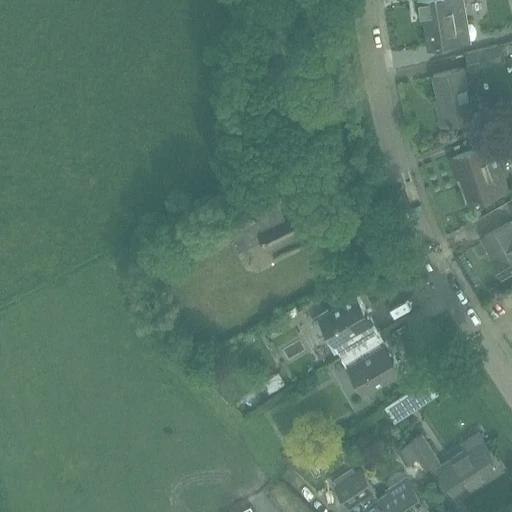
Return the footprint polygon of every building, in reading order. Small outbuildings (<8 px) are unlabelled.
[(422,0),(417,1),(419,15),(423,14),(429,47),(434,46),(458,42),(475,40),(477,35),(477,30),(475,25),(472,22),(468,23),(465,1),(462,2),(461,0),(422,0)] [(500,62),(497,47),(467,54),(471,69),(500,62)] [(464,67),(452,70),(433,75),(441,106),(437,107),(442,125),(461,120),(476,116),(486,113),(489,110),(489,106),(487,99),(485,96),(484,95),(481,95),(472,97),(464,67)] [(511,114),(482,126),(487,141),(511,132),(511,114)] [(451,158),(455,172),(459,170),(470,202),(510,189),(501,163),(494,143),(479,148),(451,158)] [(263,172),(240,183),(248,200),(271,189),(263,172)] [(296,208),(283,215),(277,202),(252,214),(246,201),(206,220),(218,246),(232,239),(238,251),(262,240),(268,253),(309,234),(296,208)] [(503,226),(485,236),(496,255),(492,257),(503,276),(511,271),(511,223),(511,221),(503,226)] [(357,294),(317,318),(312,321),(319,334),(324,331),(340,357),(379,332),(357,294)] [(402,371),(379,332),(340,357),(362,394),(402,371)] [(263,381),(269,393),(285,384),(278,373),(263,381)] [(465,449),(438,466),(459,497),(502,469),(479,434),(463,444),(465,449)] [(421,435),(409,443),(408,444),(424,469),(438,460),(421,435)] [(375,492),(360,470),(335,486),(350,509),(361,501),(368,511),(421,511),(427,508),(412,484),(392,497),(388,492),(377,499),(373,493),(375,492)]
